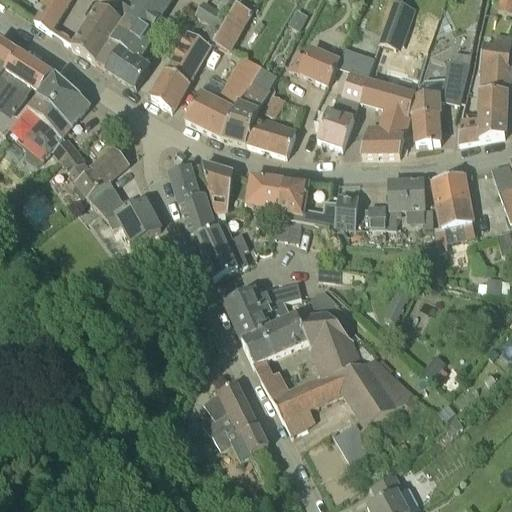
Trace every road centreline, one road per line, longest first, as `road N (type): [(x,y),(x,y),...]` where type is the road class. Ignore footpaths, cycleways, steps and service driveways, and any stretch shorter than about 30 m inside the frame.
road 1 (residential): [(314,511),(183,258),(149,171),(157,131)]
road 2 (tertiary): [(157,131),(263,172),(412,174),(511,152)]
road 3 (tertiary): [(157,131),(0,26)]
